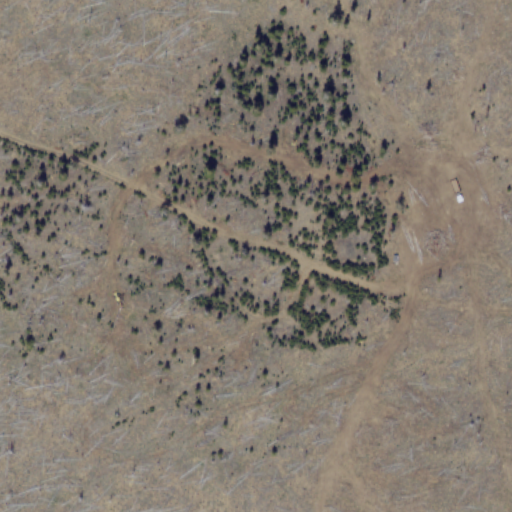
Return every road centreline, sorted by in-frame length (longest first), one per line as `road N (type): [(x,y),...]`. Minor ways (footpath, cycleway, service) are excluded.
road 1 (track): [(0,135),(119,177),(218,232),(291,251),(355,280),(404,316)]
road 2 (track): [(273,314),(357,370),(410,368),(511,316)]
road 3 (track): [(191,217),(233,304),(273,314)]
